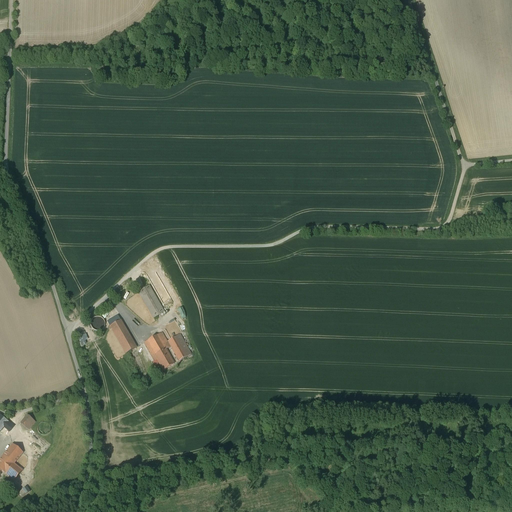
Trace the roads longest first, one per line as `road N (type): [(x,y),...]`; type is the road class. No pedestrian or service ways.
road 1 (unclassified): [(465,163),(438,226),(312,224),(254,246),(165,247),(67,332)]
road 2 (unclassified): [(67,332),(6,168),(12,0)]
road 3 (unclassified): [(76,511),(92,455),(67,332)]
road 4 (unclassified): [(465,163),(409,0)]
